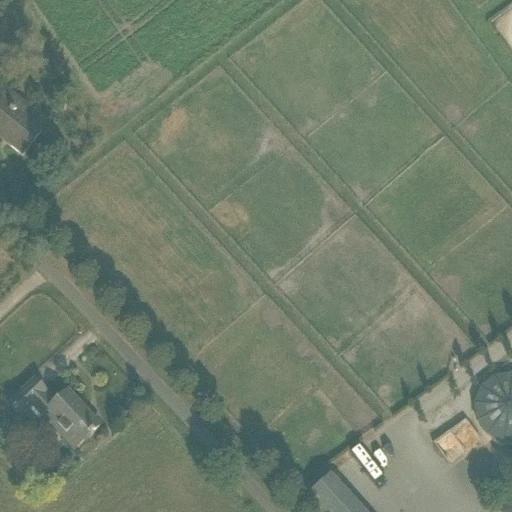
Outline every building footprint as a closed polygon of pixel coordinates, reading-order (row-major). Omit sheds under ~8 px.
[(7,146),(21,158),(41,134),(21,117),(27,109),(5,91),(0,96),(0,140),(1,141),(4,139),(9,143),(7,146)] [(511,379),(487,372),(469,431),(511,443),(511,379)] [(45,394),(34,383),(8,408),(19,419),(32,407),(74,452),(88,439),(89,441),(92,438),(91,437),(99,429),(67,395),(53,408),(42,397),(45,394)] [(297,504),(303,511),(361,511),(327,476),(297,504)] [(511,511),(511,503),(500,511),(511,511)]
